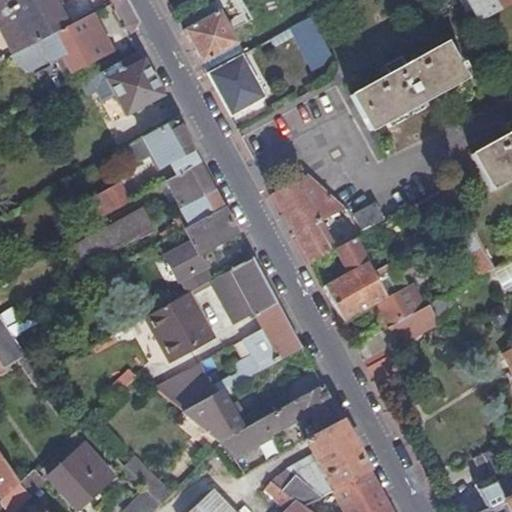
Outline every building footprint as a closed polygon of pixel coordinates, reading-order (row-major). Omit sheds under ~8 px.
[(0,26),(14,54),(68,26),(54,0),(0,0),(0,9),(2,12),(0,13),(0,26)] [(465,0),(478,23),(498,11),(492,0),(465,0)] [(492,0),(498,11),(511,4),(511,1),(511,0),(492,0)] [(207,74),(214,71),(208,61),(238,45),(220,11),(184,32),(193,48),(207,74)] [(55,58),(66,78),(115,52),(94,12),(68,26),(14,54),(11,56),(29,71),(49,61),(55,58)] [(333,61),(310,17),(290,29),(314,71),(333,61)] [(391,75),(351,97),(370,133),(466,80),(462,72),(466,70),(463,64),(458,66),(446,44),(407,66),(402,58),(386,67),(391,75)] [(127,116),(164,95),(159,86),(141,52),(81,85),(87,96),(97,90),(105,102),(117,96),(127,116)] [(57,99),(72,90),(66,78),(55,58),(49,61),(54,71),(45,77),(57,99)] [(179,176),(201,163),(191,143),(177,120),(144,138),(160,167),(171,162),(179,176)] [(511,179),(511,123),(506,127),(511,134),(472,156),(491,191),(511,179)] [(183,208),(216,190),(208,175),(201,163),(179,176),(170,181),(172,185),(180,188),(185,185),(191,196),(179,201),(183,208)] [(308,177),(273,195),(294,235),(311,265),(331,254),(318,232),(321,229),(317,221),(342,206),(308,177)] [(108,215),(131,202),(121,185),(99,197),(108,215)] [(192,225),(225,207),(221,199),(216,190),(183,208),(192,225)] [(461,229),(468,224),(454,197),(446,202),(461,229)] [(212,281),(214,279),(207,267),(209,265),(202,254),(239,232),(225,207),(192,225),(186,229),(193,241),(166,257),(180,281),(182,280),(189,293),(194,290),(212,281)] [(384,221),(376,207),(355,219),(363,233),(384,221)] [(347,245),(361,237),(349,214),(335,222),(347,245)] [(71,248),(81,266),(107,251),(97,232),(71,248)] [(333,306),(384,278),(381,269),(361,237),(347,245),(336,251),(349,274),(324,289),(333,306)] [(125,263),(140,254),(135,244),(120,253),(125,263)] [(0,264),(0,275),(33,257),(28,248),(0,264)] [(477,260),(485,276),(494,270),(486,255),(477,260)] [(255,314),(277,303),(266,282),(253,258),(214,279),(212,281),(235,325),(255,314)] [(381,269),(384,278),(399,270),(394,262),(381,269)] [(413,262),(399,270),(403,278),(417,270),(413,262)] [(383,332),(423,310),(410,287),(394,295),(384,278),(333,306),(343,324),(370,309),(383,332)] [(214,337),(189,293),(145,318),(170,362),(214,337)] [(384,360),(393,355),(399,351),(396,347),(435,326),(437,327),(455,317),(445,298),(423,310),(383,332),(372,338),(384,360)] [(264,329),(285,317),(281,310),(277,303),(255,314),(264,329)] [(0,316),(2,318),(8,328),(22,321),(14,309),(0,316)] [(38,324),(33,315),(22,321),(8,328),(15,338),(20,335),(38,324)] [(230,387),(302,347),(293,332),(285,317),(264,329),(245,340),(256,360),(247,365),(244,361),(211,380),(218,394),(230,387)] [(39,390),(47,385),(41,376),(23,350),(15,338),(8,328),(2,318),(0,319),(0,372),(19,360),(39,390)] [(15,338),(23,350),(27,348),(20,335),(15,338)] [(355,347),(367,368),(384,360),(372,338),(355,347)] [(256,360),(245,340),(235,345),(244,361),(247,365),(256,360)] [(487,511),(511,511),(511,352),(503,357),(511,374),(511,483),(508,486),(505,479),(510,476),(496,449),(474,462),(485,485),(476,489),(487,511)] [(367,368),(372,378),(398,364),(393,355),(384,360),(367,368)] [(159,391),(185,413),(218,394),(211,380),(203,366),(159,391)] [(294,402),(322,386),(314,371),(286,387),(294,402)] [(106,396),(110,402),(134,381),(129,375),(106,396)] [(308,511),(303,507),(318,499),(333,490),(369,472),(358,451),(337,413),(322,386),(294,402),(243,430),(221,443),(236,458),(273,437),(273,436),(289,427),(292,432),(299,428),(296,423),(311,414),(321,431),(306,441),(314,455),(287,469),(296,476),(290,482),(281,474),(274,483),(272,481),(263,492),(289,511),(288,511),(232,511),(214,493),(210,493),(191,511),(308,511)] [(221,443),(243,430),(225,398),(233,393),(230,387),(218,394),(185,413),(221,443)] [(113,478),(84,446),(49,477),(79,509),(113,478)] [(0,457),(0,498),(2,501),(15,489),(20,485),(19,484),(0,457)] [(162,506),(169,499),(159,488),(163,484),(135,457),(124,467),(148,492),(162,506)] [(391,511),(369,472),(333,490),(341,505),(332,511),(318,499),(303,507),(308,511),(391,511)] [(2,501),(0,502),(0,511),(6,511),(7,511),(8,511),(15,511),(26,502),(15,489),(2,501)] [(126,511),(155,511),(162,506),(148,492),(126,511)]
